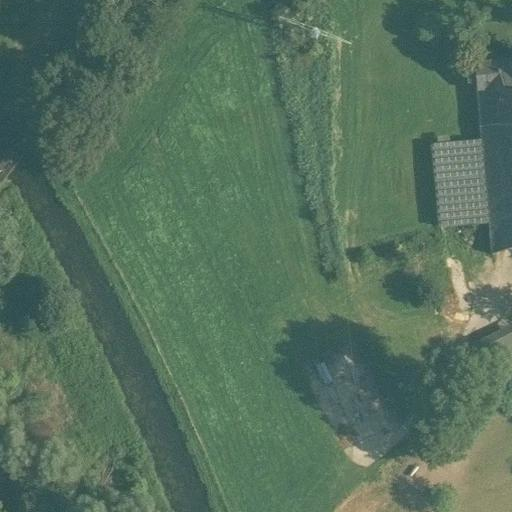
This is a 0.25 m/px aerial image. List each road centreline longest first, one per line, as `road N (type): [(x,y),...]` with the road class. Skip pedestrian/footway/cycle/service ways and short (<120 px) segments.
road 1 (track): [(331,511),(408,428),(511,375)]
road 2 (track): [(35,129),(33,74),(87,0)]
